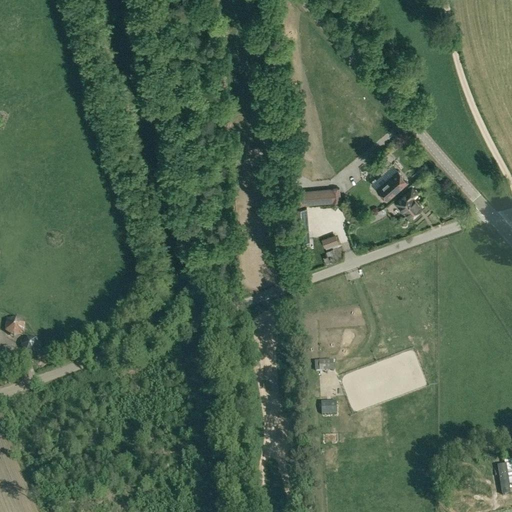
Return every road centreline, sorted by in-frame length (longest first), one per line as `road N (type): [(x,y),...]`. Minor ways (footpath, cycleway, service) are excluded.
road 1 (unclassified): [(0,394),(492,217)]
road 2 (tertiary): [(492,217),(300,0)]
road 3 (track): [(511,188),(465,87),(444,0)]
